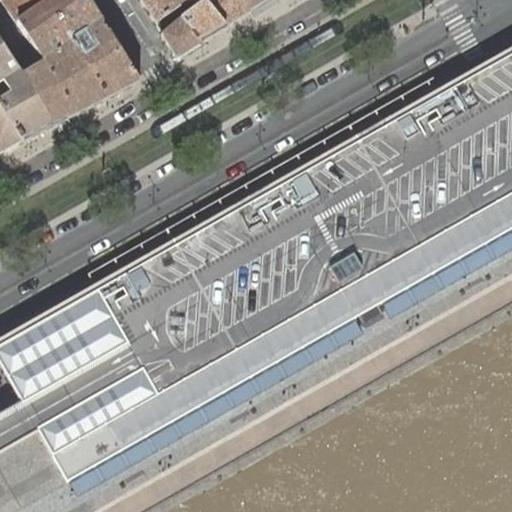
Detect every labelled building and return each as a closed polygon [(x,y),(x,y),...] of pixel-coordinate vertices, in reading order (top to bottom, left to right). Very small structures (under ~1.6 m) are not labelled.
[(47,3),(45,0),(0,0),(16,23),(17,25),(48,4),(47,3)] [(87,0),(45,0),(47,3),(48,4),(109,99),(140,83),(87,0)] [(138,0),(156,24),(188,0),(138,0)] [(202,0),(203,1),(227,27),(251,12),(241,0),(202,0)] [(241,0),(251,12),(268,0),(241,0)] [(201,42),(227,27),(203,1),(181,19),(201,42)] [(77,115),(109,99),(48,4),(17,25),(41,61),(77,115)] [(202,43),(201,42),(181,19),(161,35),(175,59),(177,59),(202,43)] [(0,105),(24,141),(57,126),(22,73),(0,40),(0,105)] [(35,425),(65,480),(367,311),(511,229),(511,56),(0,347),(0,364),(24,406),(29,416),(35,425)] [(31,68),(22,73),(57,126),(66,121),(77,115),(41,61),(31,68)] [(0,154),(24,141),(0,105),(0,154)] [(24,406),(0,418),(0,444),(35,425),(29,416),(24,406)]
